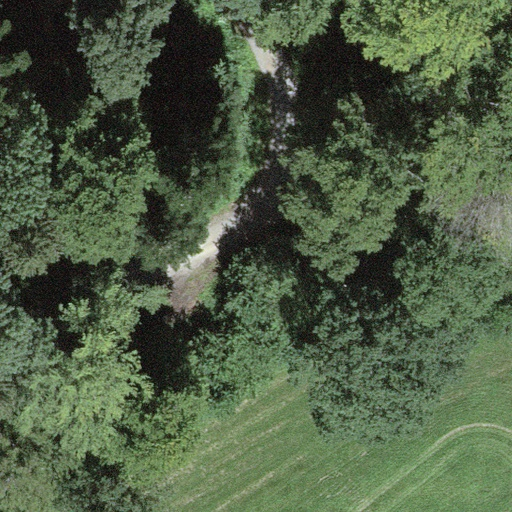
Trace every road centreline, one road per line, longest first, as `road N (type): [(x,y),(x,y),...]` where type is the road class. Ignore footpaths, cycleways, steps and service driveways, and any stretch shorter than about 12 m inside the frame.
road 1 (track): [(305,163),(253,232),(155,285),(0,340)]
road 2 (track): [(511,128),(305,163)]
road 3 (track): [(247,0),(272,46),(305,163)]
